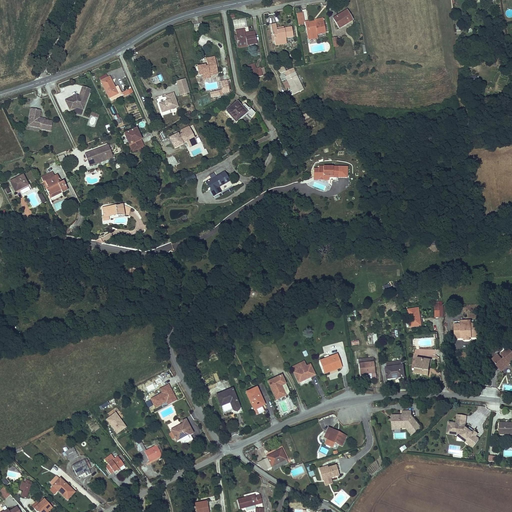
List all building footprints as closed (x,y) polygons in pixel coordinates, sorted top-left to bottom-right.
[(353,18),(359,14),(353,6),(341,14),(347,24),(353,20),(353,18)] [(298,26),(305,24),(303,12),(296,14),(298,26)] [(323,30),(331,29),(329,18),(320,19),(320,17),(315,19),(315,17),(310,18),(312,30),(322,28),(323,30)] [(291,34),(298,33),(297,23),(289,25),(283,27),(281,21),(277,22),(278,31),(279,38),(291,36),(291,34)] [(243,28),(245,42),(252,40),(252,43),(263,41),(261,32),(252,34),(251,27),(243,28)] [(333,48),(340,46),(337,37),(331,38),(333,48)] [(222,58),(213,59),(214,63),(212,64),(212,62),(202,64),(203,73),(216,70),(222,69),(222,71),(225,71),(222,58)] [(268,75),(266,67),(257,69),(259,78),(268,75)] [(300,94),(310,89),(301,70),(291,75),(300,94)] [(117,74),(109,78),(117,96),(125,91),(125,90),(122,84),(117,74)] [(153,84),(163,81),(161,74),(151,77),(153,84)] [(476,75),(469,77),(470,84),(478,82),(476,75)] [(236,89),(233,77),(227,78),(229,91),(236,89)] [(94,90),(86,88),(84,94),(83,95),(81,95),(80,93),(69,99),(74,107),(81,104),(88,106),(94,90)] [(169,110),(184,104),(179,90),(171,93),(173,98),(166,101),(169,110)] [(253,110),(259,114),(262,110),(256,105),(255,105),(250,100),(247,103),(244,100),(234,109),(244,119),(253,110)] [(58,128),(59,119),(52,117),(49,117),(49,116),(46,115),(47,108),(38,106),(36,116),(40,117),(39,124),(47,125),(47,126),(58,128)] [(311,120),(316,116),(314,111),(308,114),(311,120)] [(192,133),(201,129),(199,124),(190,128),(191,131),(192,133)] [(148,138),(149,137),(149,136),(144,126),(132,132),(134,137),(148,138)] [(206,140),(201,129),(192,133),(191,131),(187,134),(186,132),(177,137),(182,147),(195,141),(198,144),(206,140)] [(134,137),(140,149),(151,144),(148,138),(134,137)] [(114,142),(90,151),(95,164),(118,155),(114,142)] [(169,167),(178,164),(174,155),(166,158),(169,167)] [(348,169),(346,157),(325,162),(328,173),(332,171),(333,174),(339,173),(338,171),(348,169)] [(60,173),(58,169),(46,174),(48,179),(54,193),(65,188),(67,191),(73,188),(69,180),(66,180),(62,172),(60,173)] [(231,169),(212,180),(220,193),(227,189),(225,184),(236,178),(231,169)] [(29,173),(16,179),(21,189),(33,183),(29,173)] [(184,178),(186,183),(196,179),(194,175),(184,178)] [(67,191),(65,188),(54,193),(56,196),(67,191)] [(392,198),(397,200),(402,192),(396,190),(392,198)] [(52,200),(47,191),(44,193),(48,202),(52,200)] [(62,208),(61,205),(67,204),(66,200),(54,203),(55,209),(62,208)] [(127,205),(108,208),(109,216),(110,216),(114,216),(122,215),(123,216),(129,216),(127,205)] [(127,205),(129,216),(134,216),(136,208),(127,205)] [(103,262),(105,256),(97,253),(95,260),(103,262)] [(139,266),(139,265),(133,264),(132,272),(138,274),(138,270),(144,271),(145,267),(139,266)] [(419,327),(428,325),(425,307),(415,309),(419,327)] [(476,318),(473,319),(472,316),(471,316),(469,322),(461,323),(462,337),(485,335),(484,321),(477,321),(476,318)] [(363,331),(355,332),(356,339),(364,338),(363,331)] [(511,346),(505,353),(504,351),(498,357),(509,368),(511,365),(511,346)] [(346,364),(342,355),(326,361),(330,371),(346,364)] [(423,373),(437,376),(440,360),(425,358),(423,373)] [(366,376),(381,373),(379,363),(364,365),(366,376)] [(347,367),(346,364),(330,371),(331,374),(347,367)] [(305,383),(321,375),(316,365),(300,373),(305,383)] [(410,379),(409,367),(394,369),(392,369),(393,380),(410,379)] [(288,386),(291,384),(288,376),(275,382),(283,400),(292,396),(288,386)] [(261,409),(271,404),(263,387),(253,393),(261,409)] [(246,407),(238,389),(222,395),(226,406),(235,402),(239,410),(241,411),(243,411),(244,410),(246,408),(246,407)] [(99,407),(101,410),(109,405),(107,402),(99,407)] [(474,417),(476,407),(468,405),(466,413),(461,413),(459,420),(455,420),(455,424),(464,426),(467,429),(469,427),(474,430),(476,429),(479,433),(485,428),(487,425),(482,421),(481,423),(474,417)] [(405,424),(406,428),(413,427),(420,435),(427,429),(419,417),(419,411),(409,412),(409,417),(405,418),(405,416),(398,417),(399,425),(405,424)] [(115,413),(105,420),(116,435),(126,428),(115,413)] [(188,421),(171,430),(176,441),(193,432),(192,430),(188,421)] [(474,430),(469,427),(467,429),(480,440),(488,431),(485,428),(479,433),(476,429),(474,430)] [(354,439),(346,435),(344,437),(338,434),(334,431),(330,439),(333,441),(340,445),(348,449),(354,439)] [(147,462),(162,453),(157,444),(146,450),(142,444),(138,446),(147,462)] [(74,461),(82,455),(80,450),(77,452),(75,448),(68,452),(74,461)] [(274,458),(270,460),(274,468),(279,467),(293,461),(288,450),(273,456),(274,458)] [(119,471),(129,463),(122,454),(112,461),(113,463),(110,465),(115,471),(117,469),(119,471)] [(82,476),(94,469),(89,460),(77,467),(82,476)] [(270,468),(271,470),(274,468),(270,460),(266,461),(270,468)] [(295,465),(293,461),(279,467),(280,471),(295,465)] [(342,466),(336,468),(336,471),(328,473),(331,483),(346,478),(342,466)] [(72,500),(80,493),(66,479),(56,489),(60,494),(64,491),(72,500)] [(26,496),(30,498),(35,485),(31,484),(26,496)] [(0,492),(3,500),(10,497),(6,487),(0,489),(0,492)] [(245,507),(268,501),(265,493),(258,495),(258,493),(243,497),(245,507)] [(212,505),(210,505),(208,498),(199,500),(202,511),(213,510),(212,505)] [(42,511),(52,511),(57,508),(49,500),(39,509),(42,511)]
